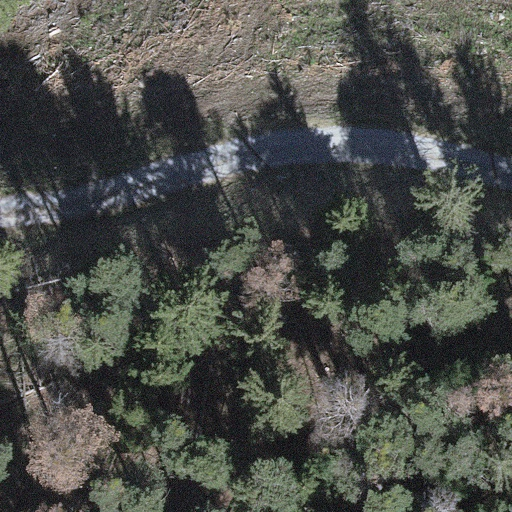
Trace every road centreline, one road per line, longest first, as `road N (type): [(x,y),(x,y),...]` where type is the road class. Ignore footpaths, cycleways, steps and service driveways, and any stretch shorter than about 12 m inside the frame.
road 1 (track): [(0,209),(345,138),(511,172)]
road 2 (motorway): [(511,83),(245,511)]
